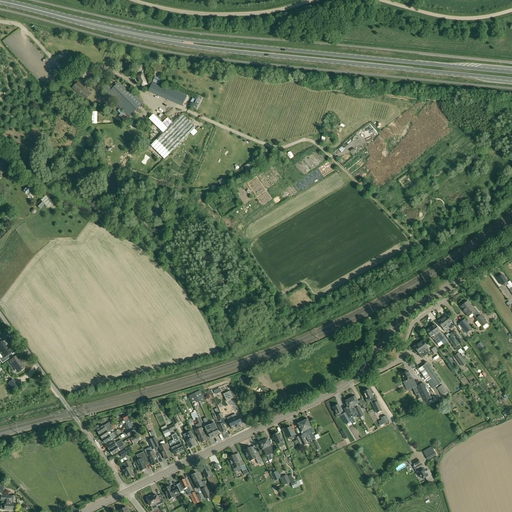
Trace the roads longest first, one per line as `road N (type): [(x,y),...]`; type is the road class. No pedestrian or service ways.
road 1 (primary): [(61,16),(229,51),(511,80)]
road 2 (primary): [(511,70),(205,42),(61,16)]
road 3 (tertiary): [(126,491),(331,393),(358,371)]
road 4 (track): [(354,179),(308,139),(271,146),(142,93)]
road 5 (residential): [(126,491),(0,313)]
road 6 (residential): [(358,371),(370,376),(395,363),(416,320),(511,255)]
road 7 (tertiary): [(358,371),(409,311),(511,243)]
road 8 (unclassified): [(314,0),(230,16),(131,0)]
road 9 (unclassified): [(511,10),(473,19),(377,0)]
